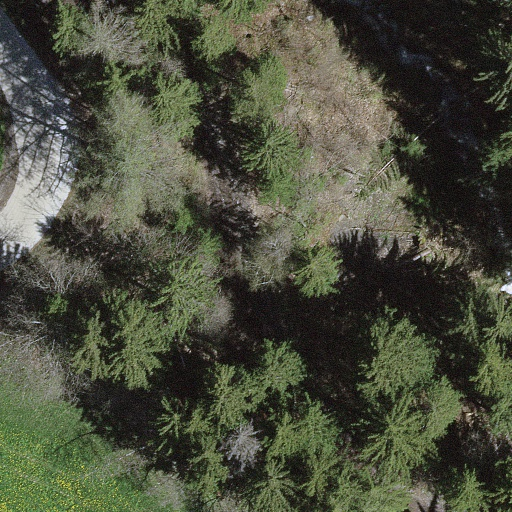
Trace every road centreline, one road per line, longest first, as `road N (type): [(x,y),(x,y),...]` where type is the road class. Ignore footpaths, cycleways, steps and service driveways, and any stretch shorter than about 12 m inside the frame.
road 1 (track): [(422,511),(346,447),(300,382),(258,293),(212,125),(186,80),(83,0)]
road 2 (unclassified): [(0,220),(39,169),(39,137),(0,40)]
